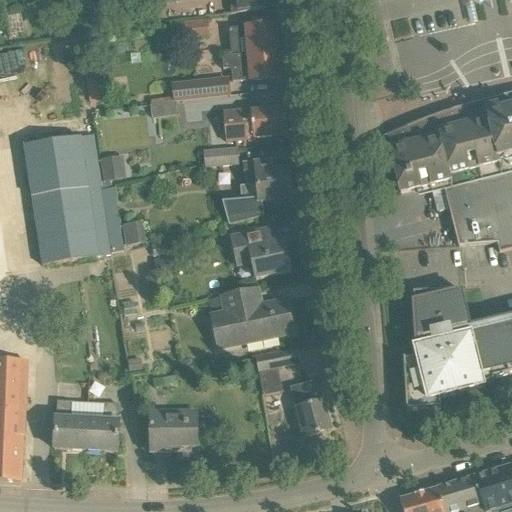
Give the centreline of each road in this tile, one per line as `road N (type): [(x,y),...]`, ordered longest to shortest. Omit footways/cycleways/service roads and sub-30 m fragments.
road 1 (residential): [(384,471),(334,0)]
road 2 (unclassified): [(287,0),(304,206),(351,441)]
road 3 (tertiary): [(189,511),(384,471)]
road 4 (tertiary): [(0,506),(146,511)]
road 5 (tertiary): [(384,471),(511,438)]
